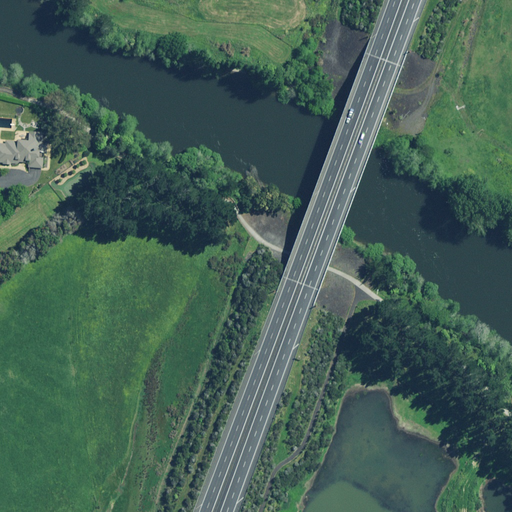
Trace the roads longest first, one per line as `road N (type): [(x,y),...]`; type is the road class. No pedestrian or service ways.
road 1 (motorway): [(206,511),(394,0)]
road 2 (motorway): [(414,0),(230,511)]
